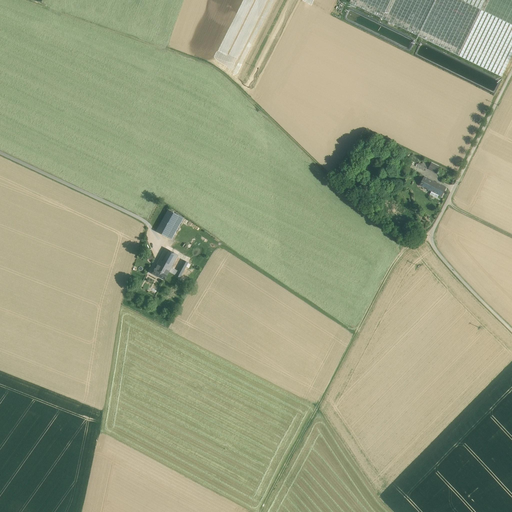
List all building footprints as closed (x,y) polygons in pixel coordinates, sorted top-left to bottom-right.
[(511,0),(350,0),(350,3),(418,36),(435,0),(460,0),(511,24),(511,0)] [(349,10),(346,16),(347,20),(407,49),(410,49),(413,42),(412,39),(352,10),(349,10)] [(501,81),(421,42),(415,55),(494,94),(501,81)] [(419,162),(417,167),(425,171),(428,166),(419,162)] [(439,167),(431,163),(428,169),(436,173),(439,167)] [(432,180),(424,177),(420,185),(428,189),(432,180)] [(446,188),(432,180),(428,189),(432,191),(430,194),(437,198),(439,195),(442,196),(446,188)] [(168,209),(156,231),(166,237),(178,215),(168,209)] [(178,215),(166,237),(171,239),(183,218),(178,215)] [(178,255),(165,248),(154,268),(167,275),(169,272),(171,267),(178,255)] [(178,271),(175,275),(180,277),(186,267),(188,263),(184,260),(178,271)] [(167,275),(154,268),(152,273),(164,280),(167,275)]
